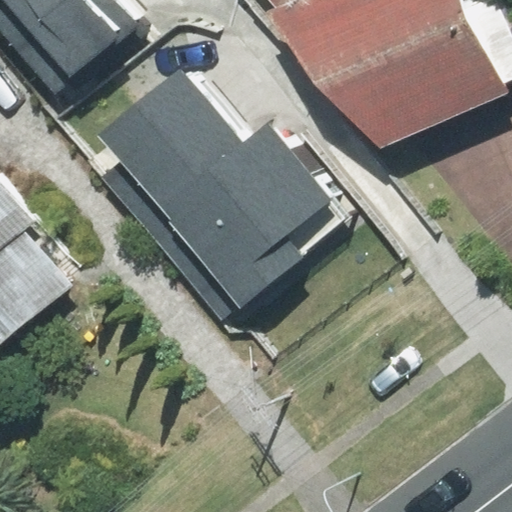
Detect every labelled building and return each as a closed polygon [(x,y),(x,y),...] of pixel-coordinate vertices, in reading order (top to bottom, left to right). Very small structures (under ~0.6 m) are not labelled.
[(0,0),(0,32),(47,89),(127,23),(107,0),(0,0)] [(459,0),(303,0),(281,10),(323,80),(385,151),(503,97),(465,20),(459,0)] [(240,148),(177,74),(100,137),(223,284),(327,198),(267,126),(240,148)] [(0,153),(0,354),(98,279),(0,153)] [(0,418),(12,410),(0,394),(0,418)]
